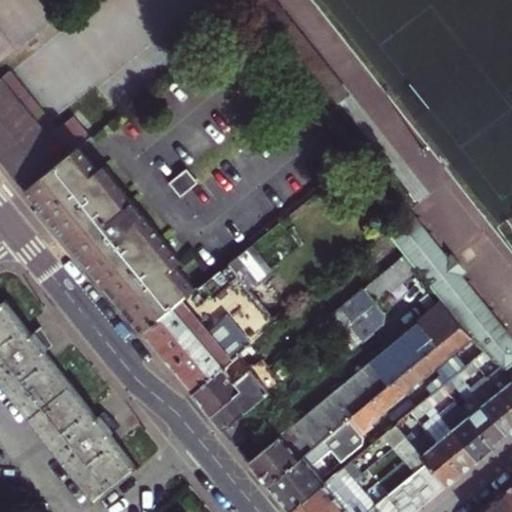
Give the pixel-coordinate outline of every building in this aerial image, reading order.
[(275,0),(253,0),(337,103),(350,92),(275,0)] [(5,73),(0,77),(0,150),(0,151),(28,185),(92,133),(75,111),(59,124),(54,118),(16,72),(10,66),(4,71),(5,73)] [(58,221),(149,331),(194,295),(202,288),(183,264),(189,260),(109,163),(103,168),(84,145),(31,188),(58,221)] [(194,165),(176,179),(188,194),(206,180),(194,165)] [(484,346),(494,356),(506,368),(511,363),(511,333),(411,211),(388,230),(407,254),(420,270),(443,300),(464,325),(477,339),(484,346)] [(420,270),(407,254),(331,316),(355,346),(367,337),(368,339),(377,332),(375,330),(386,320),(390,311),(378,297),(393,284),(397,289),(420,270)] [(0,297),(0,374),(97,494),(95,496),(98,499),(144,463),(141,458),(137,461),(114,431),(124,424),(108,409),(101,415),(49,348),(56,343),(45,322),(33,331),(7,298),(10,296),(7,292),(0,297)] [(172,361),(195,388),(239,351),(194,295),(149,331),(172,361)] [(258,465),(270,480),(332,432),(337,427),(350,417),(464,325),(443,300),(423,316),(424,318),(300,420),(298,418),(251,457),(258,465)] [(350,417),(354,423),(360,419),(367,428),(381,416),(407,396),(431,376),(463,350),(477,339),(464,325),(350,417)] [(484,346),(376,433),(380,438),(385,434),(396,446),(408,436),(402,429),(494,356),(484,346)] [(226,426),(239,416),(285,379),(273,364),(259,376),(239,351),(195,388),(211,408),(226,426)] [(511,380),(502,388),(511,401),(511,380)] [(486,401),(511,432),(511,431),(511,401),(502,388),(486,401)] [(470,415),(495,446),(503,439),(511,432),(486,401),(470,415)] [(455,427),(480,458),(488,451),(495,446),(470,415),(464,408),(449,420),(455,427)] [(239,416),(226,426),(239,443),(252,432),(239,416)] [(350,417),(337,427),(356,449),(368,439),(354,423),(350,417)] [(439,440),(464,471),(472,464),(480,458),(455,427),(439,440)] [(290,506),(293,509),(327,480),(325,478),(324,475),(350,454),(344,447),(328,461),(320,471),(311,460),(317,459),(339,441),(332,432),(270,480),(281,494),(290,506)] [(430,461),(448,483),(456,477),(464,471),(439,440),(423,453),(430,461)] [(295,511),(314,511),(351,482),(364,471),(354,458),(327,480),(293,509),(295,511)] [(372,508),(367,511),(412,511),(448,483),(430,461),(372,508)] [(340,511),(361,495),(351,482),(314,511),(340,511)] [(497,496),(489,502),(497,511),(511,511),(511,497),(505,489),(497,496)] [(367,511),(372,508),(361,495),(340,511),(367,511)] [(477,511),(497,511),(489,502),(482,509),(477,511)]
